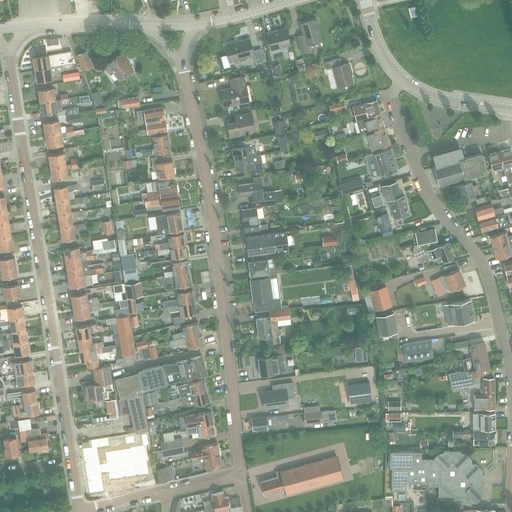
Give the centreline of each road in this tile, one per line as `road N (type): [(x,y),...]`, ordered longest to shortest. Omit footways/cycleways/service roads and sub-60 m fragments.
road 1 (residential): [(241,473),(205,178),(179,57)]
road 2 (residential): [(72,461),(7,49)]
road 3 (unclassified): [(511,369),(482,260),(410,154)]
